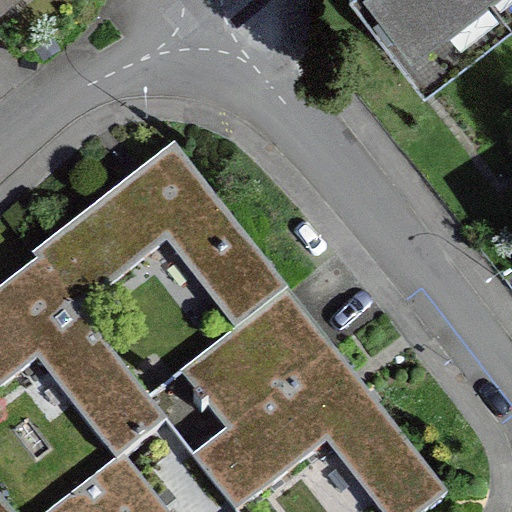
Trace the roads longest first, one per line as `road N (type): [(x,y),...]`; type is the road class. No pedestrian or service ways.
road 1 (residential): [(511,395),(196,0)]
road 2 (residential): [(185,0),(0,154)]
